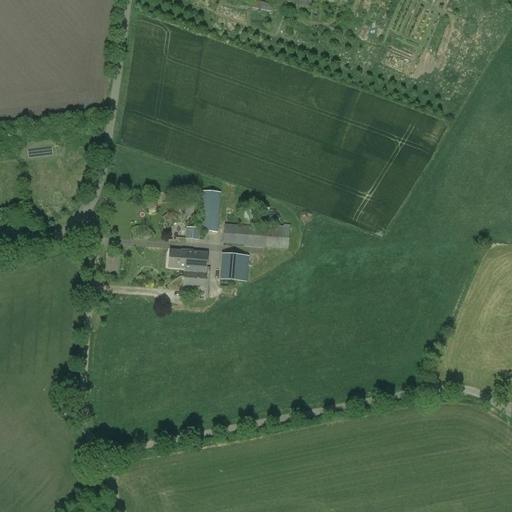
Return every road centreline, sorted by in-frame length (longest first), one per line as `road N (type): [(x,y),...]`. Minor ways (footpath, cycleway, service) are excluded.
road 1 (unclassified): [(511,414),(471,391),(442,388),(98,456)]
road 2 (unclassified): [(98,456),(82,414),(91,249),(79,218)]
road 3 (unclassified): [(79,218),(101,182),(126,0)]
